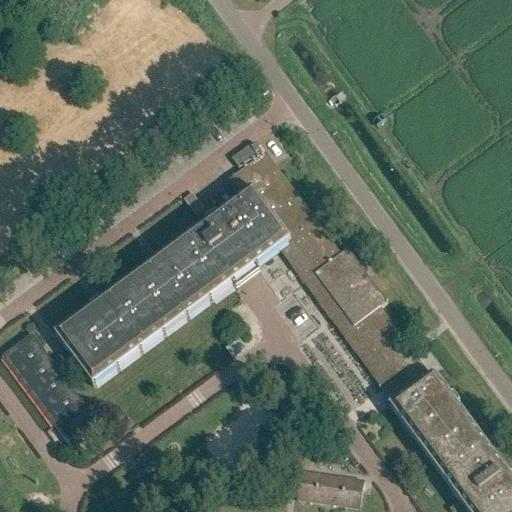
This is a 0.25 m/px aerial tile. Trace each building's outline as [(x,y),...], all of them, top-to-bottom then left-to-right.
[(244,101),(236,108),(244,118),(252,112),(244,101)] [(250,146),(231,158),(237,168),(256,156),(250,146)] [(511,511),(511,480),(485,445),(435,377),(431,380),(381,311),(387,306),(348,253),(341,258),(266,155),(227,184),(240,201),(55,338),(66,354),(52,364),(33,337),(2,359),(54,430),(64,423),(82,446),(102,431),(64,379),(78,369),(93,390),(278,253),(392,408),(389,411),(441,480),(458,504),(453,508),(455,511),(511,511)] [(329,508),(333,481),(302,476),(297,504),(329,508)] [(360,511),(364,486),(333,481),(329,508),(352,511),(360,511)]
